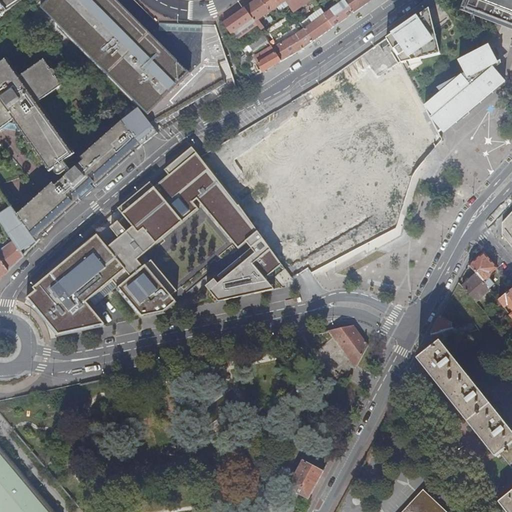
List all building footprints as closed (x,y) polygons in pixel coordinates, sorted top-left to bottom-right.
[(0,0),(0,2),(8,12),(25,0),(0,0)] [(45,0),(37,9),(47,23),(52,18),(156,123),(215,90),(219,97),(236,88),(217,27),(156,24),(131,0),(45,0)] [(269,12),(260,0),(256,0),(244,8),(254,22),(269,12)] [(285,1),(283,0),(260,0),(269,12),(285,1)] [(314,1),(313,0),(283,0),(285,1),(293,13),(311,1),(312,2),(314,1)] [(353,13),(372,0),(345,0),(345,1),(353,13)] [(511,0),(467,0),(464,7),(506,28),(511,31),(511,0)] [(333,28),(353,13),(345,1),(324,15),(333,28)] [(252,21),(244,8),(222,23),(232,37),(247,27),(246,25),(252,21)] [(440,54),(429,9),(386,38),(400,63),(440,54)] [(313,42),(333,28),(324,15),(304,29),(313,42)] [(302,49),(313,42),(304,29),(272,49),(281,62),(302,49)] [(267,40),(263,35),(255,41),(258,46),(267,40)] [(490,68),(497,64),(489,47),(459,63),(464,75),(453,81),(467,110),(501,81),(490,68)] [(263,72),(281,62),(272,49),(271,48),(255,58),(263,72)] [(137,150),(141,147),(122,122),(81,158),(84,161),(72,172),(64,162),(75,154),(41,106),(38,108),(33,102),(39,97),(42,101),(63,86),(56,77),(55,77),(56,75),(56,74),(54,71),(51,70),(49,70),(50,69),(44,60),(23,74),(26,77),(23,80),(7,59),(0,63),(0,130),(2,129),(20,132),(49,173),(56,168),(56,169),(55,172),(56,174),(57,176),(60,176),(65,172),(68,175),(55,187),(52,184),(18,216),(37,243),(41,240),(41,237),(43,236),(44,237),(47,234),(46,233),(56,224),(83,198),(129,157),(128,156),(129,155),(130,156),(134,153),(133,152),(134,150),(137,150)] [(385,225),(399,229),(419,165),(405,161),(356,84),(359,82),(352,72),(316,95),(307,123),(242,165),(311,272),(385,225)] [(467,110),(453,81),(437,89),(441,94),(425,108),(439,133),(467,110)] [(138,109),(122,122),(141,147),(157,134),(138,109)] [(125,217),(118,223),(137,246),(143,253),(146,257),(206,207),(201,201),(203,199),(244,249),(252,242),(257,248),(211,286),(225,302),(280,291),(274,284),(288,273),(236,201),(193,147),(165,170),(169,175),(155,187),(151,182),(118,209),(125,217)] [(37,243),(18,216),(0,190),(0,220),(14,242),(24,257),(30,250),(37,243)] [(98,235),(34,289),(37,292),(27,300),(58,337),(107,327),(86,302),(89,300),(94,305),(116,286),(120,292),(143,319),(168,314),(180,304),(175,298),(179,295),(153,264),(149,267),(143,260),(146,257),(143,253),(137,246),(118,223),(111,228),(116,234),(105,244),(98,235)] [(17,264),(24,257),(14,242),(1,252),(0,250),(0,258),(9,272),(17,264)] [(476,260),(473,257),(468,265),(476,275),(489,289),(493,285),(489,280),(491,273),(497,268),(484,253),(476,260)] [(0,280),(9,272),(0,258),(0,280)] [(489,289),(476,275),(462,287),(476,303),(490,290),(489,289)] [(511,290),(500,301),(502,304),(505,308),(509,305),(511,309),(511,315),(511,316),(511,315),(511,290)] [(502,304),(500,301),(495,296),(491,299),(493,302),(495,301),(499,306),(502,304)] [(451,323),(441,317),(431,334),(452,329),(452,327),(451,323)] [(353,362),(357,368),(358,367),(369,346),(353,326),(329,331),(353,362)] [(440,342),(418,359),(425,368),(423,370),(427,375),(429,374),(442,390),(452,402),(450,404),(455,409),(456,407),(480,436),(478,438),(483,443),(484,442),(496,456),(500,453),(503,458),(500,460),(503,464),(506,461),(511,468),(511,432),(489,403),(450,355),(440,342)] [(336,386),(325,406),(334,411),(345,390),(336,386)] [(310,421),(316,425),(323,413),(316,410),(310,421)] [(65,444),(70,442),(72,435),(69,431),(63,432),(62,438),(65,444)] [(54,511),(0,447),(0,511),(54,511)] [(309,500),(324,471),(303,460),(288,489),(309,500)] [(446,511),(423,490),(410,505),(412,506),(405,511),(446,511)] [(511,511),(511,492),(500,502),(508,511),(511,511)]
